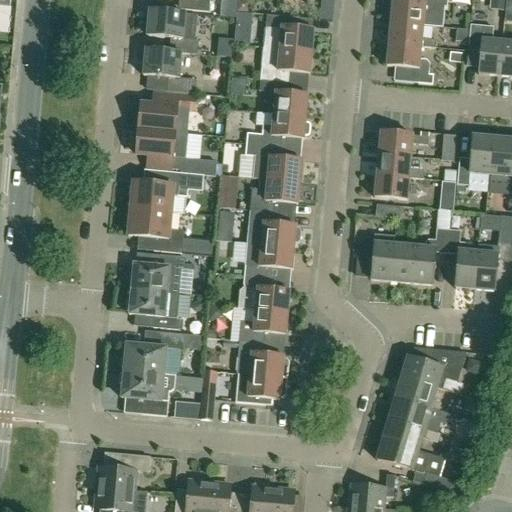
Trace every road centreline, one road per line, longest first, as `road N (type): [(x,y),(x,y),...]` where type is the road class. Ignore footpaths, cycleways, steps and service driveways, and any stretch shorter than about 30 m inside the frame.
road 1 (residential): [(91,307),(119,0)]
road 2 (residential): [(336,454),(79,426)]
road 3 (residential): [(346,325),(325,286),(343,95)]
road 4 (residential): [(18,173),(35,0)]
road 5 (residential): [(511,108),(343,95)]
road 6 (residential): [(498,324),(387,316),(346,325)]
road 7 (residential): [(336,454),(368,354),(346,325)]
road 8 (residential): [(6,299),(18,173)]
